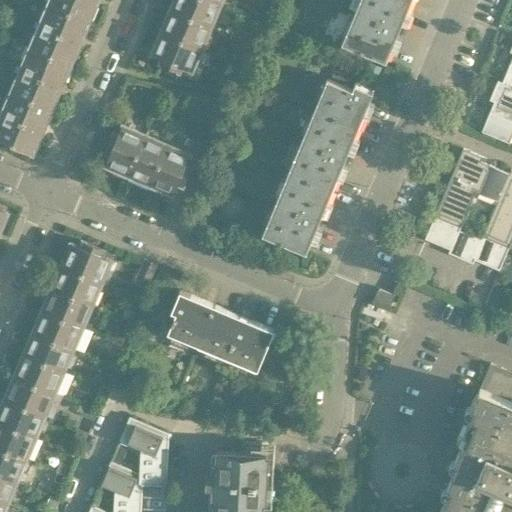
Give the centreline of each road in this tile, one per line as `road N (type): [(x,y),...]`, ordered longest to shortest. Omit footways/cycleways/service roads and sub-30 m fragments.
road 1 (residential): [(333,310),(49,191)]
road 2 (residential): [(195,431),(321,437),(331,426),(333,310)]
road 3 (residential): [(333,310),(415,113)]
road 4 (residential): [(49,191),(129,0)]
road 5 (residential): [(49,191),(0,306)]
road 6 (residential): [(415,113),(461,0)]
